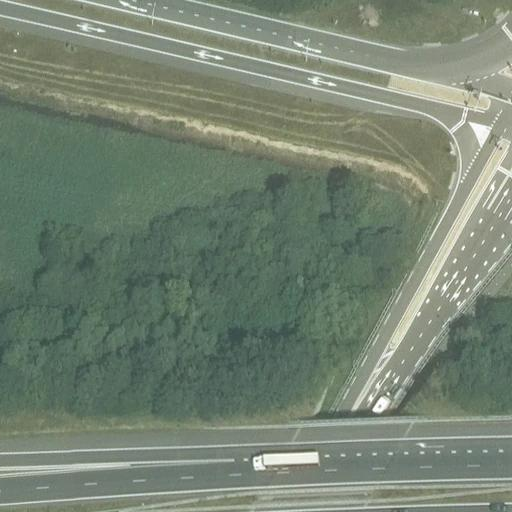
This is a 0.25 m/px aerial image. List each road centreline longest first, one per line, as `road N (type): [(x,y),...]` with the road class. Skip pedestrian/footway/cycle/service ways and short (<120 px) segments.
road 1 (motorway): [(0,8),(502,122)]
road 2 (primary): [(502,122),(352,409)]
road 3 (motorway): [(418,68),(130,0)]
road 4 (motorway): [(511,465),(240,474)]
road 5 (primary): [(352,409),(406,357),(498,216)]
road 6 (motorway): [(240,474),(0,492)]
road 7 (motorway): [(240,474),(0,466)]
